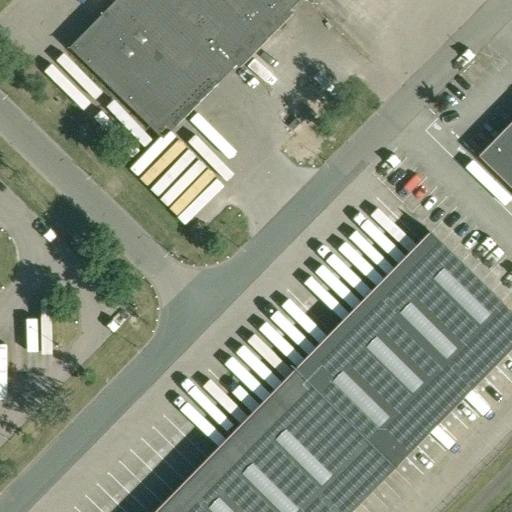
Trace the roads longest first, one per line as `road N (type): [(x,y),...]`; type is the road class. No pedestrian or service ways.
road 1 (unclassified): [(204,309),(510,0)]
road 2 (unclassified): [(204,309),(0,115)]
road 3 (unclassified): [(8,511),(204,309)]
